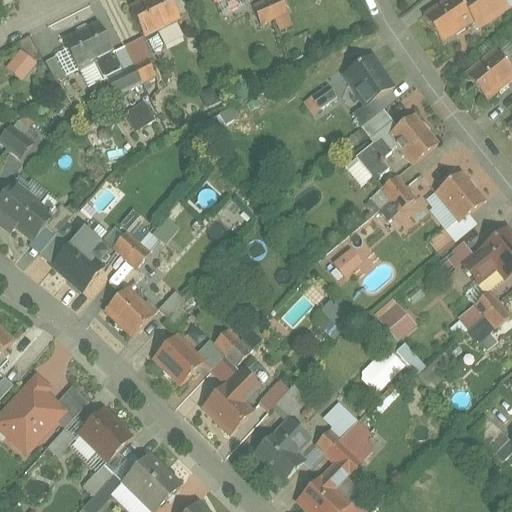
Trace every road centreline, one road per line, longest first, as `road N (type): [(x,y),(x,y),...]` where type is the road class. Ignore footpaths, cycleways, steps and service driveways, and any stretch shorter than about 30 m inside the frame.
road 1 (residential): [(259,511),(60,318),(0,276)]
road 2 (residential): [(379,0),(432,82),(511,179)]
